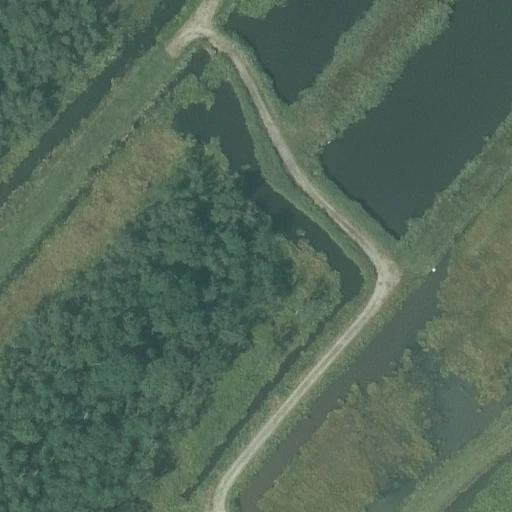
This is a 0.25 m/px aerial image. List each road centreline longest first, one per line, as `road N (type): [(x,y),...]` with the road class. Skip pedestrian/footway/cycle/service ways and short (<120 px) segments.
road 1 (track): [(199,25),(235,58),(299,179),(390,274),(222,489),(220,511)]
road 2 (track): [(219,0),(0,260)]
